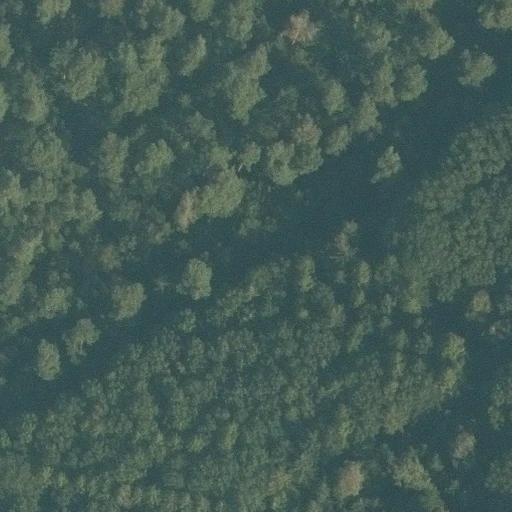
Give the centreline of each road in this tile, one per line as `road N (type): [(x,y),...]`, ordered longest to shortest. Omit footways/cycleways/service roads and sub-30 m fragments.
road 1 (track): [(511,123),(0,441)]
road 2 (track): [(395,192),(467,342),(511,396)]
